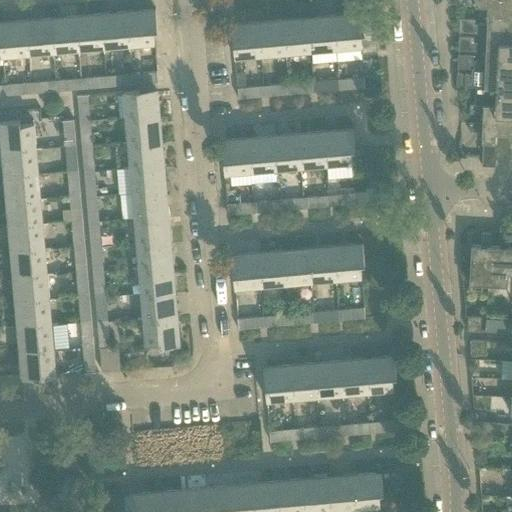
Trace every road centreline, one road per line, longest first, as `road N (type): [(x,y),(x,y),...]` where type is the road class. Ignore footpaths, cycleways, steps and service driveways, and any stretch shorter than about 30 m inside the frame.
road 1 (residential): [(0,409),(220,386),(183,0)]
road 2 (tertiary): [(447,511),(426,194)]
road 3 (tertiary): [(426,194),(410,0)]
